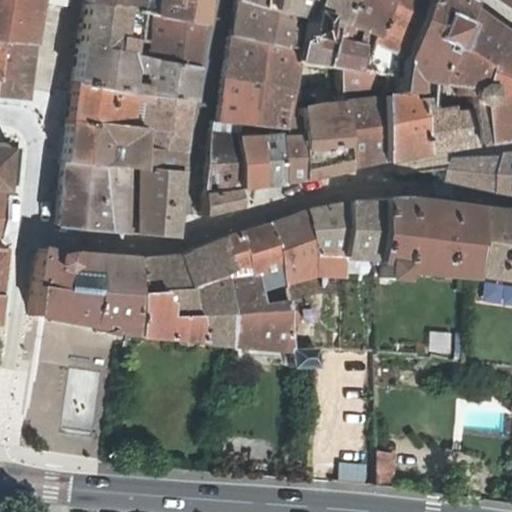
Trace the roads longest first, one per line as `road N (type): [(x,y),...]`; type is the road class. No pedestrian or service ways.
road 1 (primary): [(352,511),(0,480)]
road 2 (residential): [(182,242),(373,177),(511,206)]
road 3 (residential): [(182,242),(220,0)]
road 4 (residential): [(26,237),(0,402)]
road 5 (residential): [(26,237),(182,242)]
road 6 (residential): [(0,129),(43,135),(26,237)]
